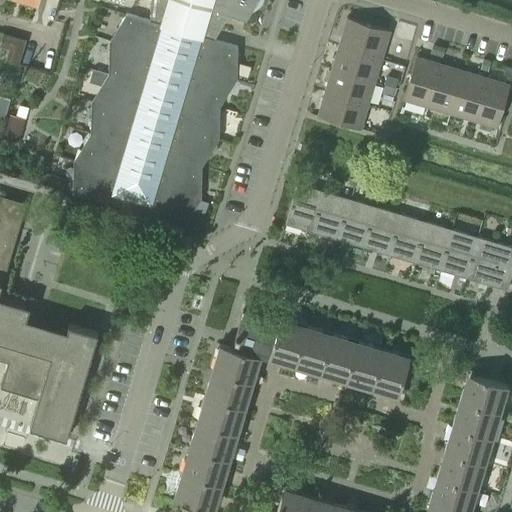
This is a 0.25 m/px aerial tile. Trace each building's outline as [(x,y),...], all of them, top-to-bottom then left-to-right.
[(236,78),(237,45),(213,38),(227,15),(245,20),(251,11),(253,10),(257,8),(260,5),(262,2),(262,0),(149,0),(150,19),(126,12),(108,40),(108,72),(91,100),(90,132),(73,160),(72,193),(109,204),(112,194),(120,196),(115,203),(117,205),(123,207),(130,210),(136,211),(141,211),(142,203),(150,205),(147,215),(183,226),(200,198),(201,166),(218,138),(219,106),(236,78)] [(339,41),(380,53),(388,28),(346,16),(339,41)] [(18,64),(25,39),(22,38),(3,32),(0,41),(0,44),(9,48),(5,60),(18,64)] [(332,65),(373,77),(380,53),(339,41),(332,65)] [(433,43),(430,52),(441,55),(444,47),(433,43)] [(425,104),(438,62),(414,55),(402,97),(425,104)] [(483,58),(481,66),(487,68),(490,60),(483,58)] [(438,62),(425,104),(448,111),(461,69),(438,62)] [(511,66),(505,64),(503,73),(511,75),(511,66)] [(325,89),(366,102),(373,77),(332,65),(325,89)] [(461,69),(448,111),(471,118),(484,76),(461,69)] [(387,75),(382,91),(393,94),(398,78),(387,75)] [(484,76),(471,118),(495,125),(508,83),(484,76)] [(366,102),(325,89),(317,114),(359,127),(366,102)] [(50,172),(47,182),(63,187),(66,178),(50,172)] [(315,226),(325,191),(297,182),(286,218),(301,222),(299,227),(311,230),(312,226),(315,226)] [(342,234),(352,199),(325,191),(315,226),(326,230),(325,234),(337,238),(338,233),(342,234)] [(0,351),(9,355),(0,384),(0,386),(37,397),(29,426),(37,429),(66,438),(97,333),(68,324),(66,330),(25,318),(29,305),(0,296),(0,288),(25,204),(0,196),(0,351)] [(369,242),(380,207),(352,199),(342,234),(352,237),(351,243),(362,246),(363,241),(369,242)] [(397,251),(407,215),(380,207),(369,242),(378,245),(376,250),(388,253),(389,248),(397,251)] [(424,259),(435,223),(407,215),(397,251),(404,253),(402,257),(414,261),(415,256),(424,259)] [(452,267),(462,231),(435,223),(424,259),(429,261),(428,265),(439,269),(441,264),(452,267)] [(479,275),(490,239),(462,231),(452,267),(455,268),(453,273),(465,276),(466,272),(479,275)] [(511,245),(490,239),(479,275),(481,276),(479,280),(506,288),(511,267),(511,245)] [(397,396),(409,356),(280,318),(279,322),(242,311),(231,347),(218,343),(172,499),(213,511),(259,355),(397,396)] [(469,511),(507,386),(466,373),(424,511),(364,511),(283,488),(275,511),(469,511)]
